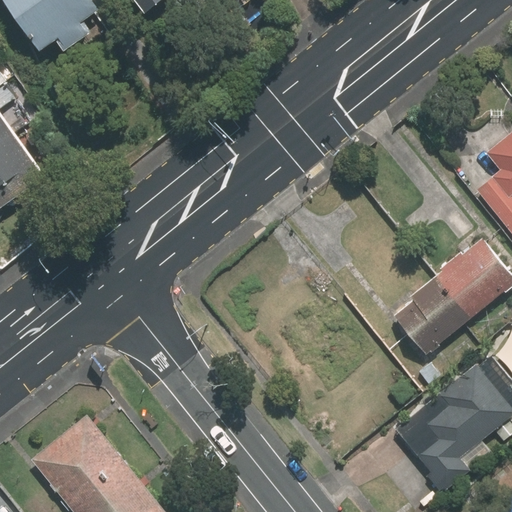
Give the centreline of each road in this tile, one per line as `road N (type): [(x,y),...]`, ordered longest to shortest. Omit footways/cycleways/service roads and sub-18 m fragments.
road 1 (secondary): [(440,0),(103,273)]
road 2 (tertiary): [(292,511),(103,273)]
road 3 (secondary): [(103,273),(0,357)]
